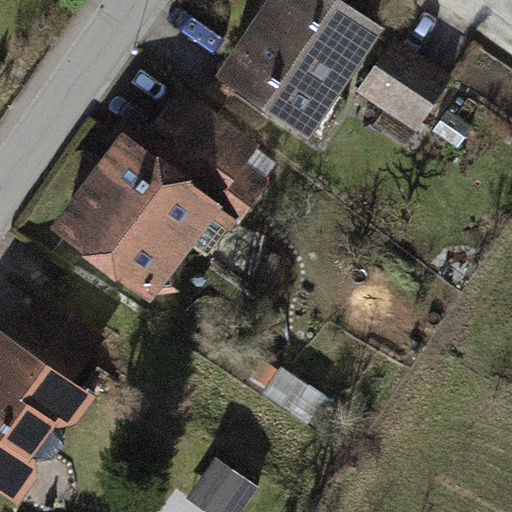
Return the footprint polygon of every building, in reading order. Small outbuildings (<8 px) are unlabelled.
[(385,32),(335,0),(267,0),(217,79),(314,141),(385,32)] [(453,73),(397,40),(364,96),(420,129),(453,73)] [(144,157),(121,141),(54,240),(159,310),(216,225),(242,242),(281,185),(253,166),(265,149),(185,96),(144,157)] [(110,339),(40,295),(12,339),(81,383),(110,339)] [(94,399),(0,336),(0,489),(23,505),(94,399)] [(197,506),(210,511),(248,511),(262,485),(218,464),(197,506)]
